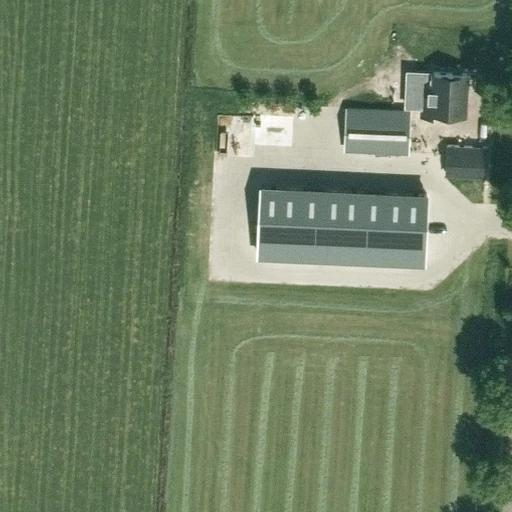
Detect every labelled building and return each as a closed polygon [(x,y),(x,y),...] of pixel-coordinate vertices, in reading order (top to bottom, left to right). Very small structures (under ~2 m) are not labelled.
[(433,72),(432,81),(421,80),(419,114),(433,115),(433,112),(464,113),(466,74),(433,72)] [(407,153),(409,110),(347,107),(345,150),(407,153)] [(485,147),(446,145),(445,175),(484,177),(485,147)] [(263,180),(260,254),(423,261),(426,187),(263,180)] [(458,243),(458,257),(491,258),(491,243),(458,243)]
